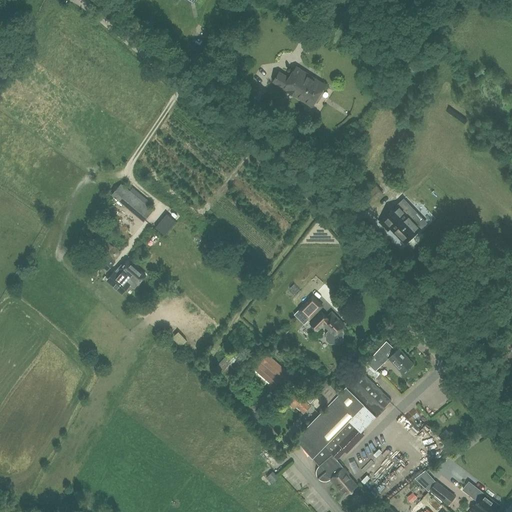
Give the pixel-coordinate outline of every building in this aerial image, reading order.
[(295,95),(312,105),(325,85),(296,67),(289,78),(279,71),(273,81),(289,90),(288,92),(295,96),(295,95)] [(120,184),(112,194),(144,220),(152,210),(120,184)] [(359,197),(367,208),(384,194),(377,185),(359,197)] [(391,228),(404,242),(420,228),(397,205),(379,222),(388,231),(391,228)] [(116,261),(102,250),(93,260),(107,271),(116,261)] [(128,260),(120,269),(137,284),(145,275),(128,260)] [(322,306),(312,296),(299,309),(309,319),(322,306)] [(318,331),(324,324),(329,329),(326,333),(326,340),(330,343),(339,344),(343,339),(343,332),(340,329),(344,325),(336,318),(337,317),(332,312),(328,316),(322,311),(310,323),(318,331)] [(375,370),(388,358),(402,373),(412,363),(399,348),(396,351),(386,342),(366,362),(375,370)] [(290,367),(286,371),(267,354),(254,369),(272,385),(278,378),(286,384),(296,372),(290,367)] [(364,434),(361,431),(376,415),(377,416),(385,408),(384,407),(391,400),(359,370),(339,394),(329,405),(299,442),(313,458),(320,467),(319,469),(319,470),(318,472),(319,474),(319,476),(320,476),(318,478),(319,478),(320,477),(322,478),(324,479),(326,479),(328,478),(330,477),(340,488),(346,494),(351,490),(352,491),(355,488),(355,486),(356,485),(346,474),(348,473),(343,467),(338,462),(338,461),(336,459),(345,450),(355,443),(364,434)] [(318,394),(329,405),(339,394),(327,383),(318,393),(317,393),(318,394)] [(318,394),(317,393),(318,393),(313,388),(304,397),(310,403),(318,394)] [(304,413),(311,406),(292,390),(286,397),(304,413)] [(418,449),(420,446),(412,440),(407,446),(411,450),(413,446),(418,449)] [(383,465),(392,456),(382,447),(373,457),(383,465)] [(401,464),(405,467),(411,461),(408,457),(401,464)] [(397,463),(394,470),(400,473),(404,466),(397,463)] [(277,467),(271,470),(276,478),(281,476),(277,467)] [(448,504),(455,496),(436,482),(430,489),(448,504)] [(478,501),(471,511),(472,511),(493,511),(499,505),(484,493),(484,494),(468,482),(463,489),(478,501)] [(441,504),(428,492),(422,497),(436,510),(441,504)]
